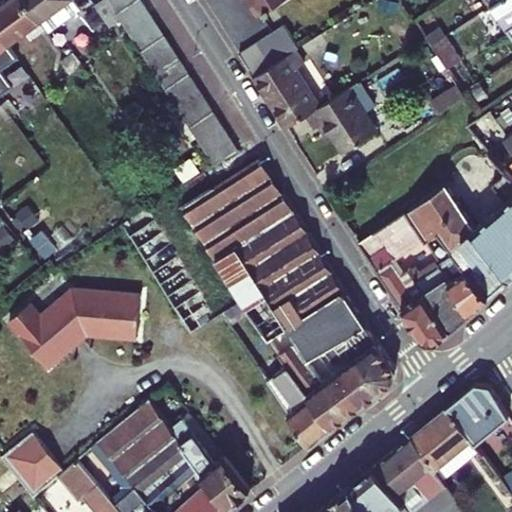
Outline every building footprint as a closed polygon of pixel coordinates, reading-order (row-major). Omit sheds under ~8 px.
[(25,0),(7,0),(0,5),(0,32),(8,43),(23,32),(30,42),(47,29),(25,0)] [(25,0),(47,29),(80,5),(76,0),(25,0)] [(109,0),(100,0),(95,3),(110,26),(121,18),(117,12),(109,0)] [(109,0),(117,12),(135,0),(109,0)] [(141,0),(135,0),(117,12),(121,18),(125,25),(148,10),(141,0)] [(247,0),(257,16),(282,0),(247,0)] [(511,0),(501,0),(492,6),(508,30),(511,26),(511,0)] [(148,10),(125,25),(133,37),(156,22),(148,10)] [(156,22),(133,37),(142,50),(165,35),(156,22)] [(274,31),(288,54),(296,49),(300,47),(285,24),(274,31)] [(428,37),(432,44),(446,36),(440,26),(426,35),(428,37)] [(262,38),(277,61),(288,54),(274,31),(262,38)] [(165,35),(142,50),(150,63),(173,48),(165,35)] [(432,44),(448,69),(462,60),(446,36),(432,44)] [(251,46),(265,69),(277,61),(262,38),(251,46)] [(239,53),(254,76),(265,69),(251,46),(239,53)] [(173,48),(150,63),(158,75),(181,60),(173,48)] [(254,76),(286,127),(307,113),(321,105),(297,67),(305,62),(296,49),(288,54),(277,61),(265,69),(254,76)] [(67,57),(76,69),(83,64),(74,52),(67,57)] [(61,61),(70,74),(76,69),(67,57),(61,61)] [(181,60),(158,75),(166,88),(189,73),(181,60)] [(457,83),(464,93),(477,84),(462,60),(448,69),(457,83)] [(166,88),(174,101),(197,86),(189,73),(166,88)] [(307,113),(316,127),(318,125),(325,121),(333,134),(344,151),(377,130),(365,112),(374,106),(358,81),(321,105),(307,113)] [(440,113),(466,96),(464,93),(457,83),(432,100),(440,113)] [(197,86),(174,101),(182,113),(205,98),(197,86)] [(205,98),(182,113),(190,126),(213,111),(205,98)] [(2,104),(11,117),(18,112),(9,99),(2,104)] [(2,104),(0,105),(0,114),(5,121),(11,117),(2,104)] [(213,111),(190,126),(198,138),(221,124),(213,111)] [(318,125),(326,138),(333,134),(325,121),(318,125)] [(221,124),(198,138),(207,151),(230,136),(221,124)] [(230,136),(207,151),(215,164),(238,149),(230,136)] [(352,333),(367,324),(260,156),(214,185),(205,170),(172,190),(242,300),(250,311),(270,339),(288,327),(296,341),(308,360),(308,359),(319,353),(326,349),(352,333)] [(183,182),(200,170),(192,158),(174,169),(183,182)] [(489,297),(511,277),(511,176),(507,171),(493,184),(507,200),(476,227),(447,181),(408,210),(424,235),(426,239),(440,230),(455,250),(453,250),(456,253),(489,297)] [(408,210),(359,242),(423,338),(438,341),(471,312),(442,264),(419,279),(411,268),(402,274),(393,260),(403,253),(401,250),(424,235),(408,210)] [(212,317),(168,229),(147,239),(191,328),(212,317)] [(442,264),(471,312),(489,297),(456,253),(441,262),(440,263),(442,264)] [(73,287),(73,290),(106,335),(138,337),(142,293),(73,287)] [(42,314),(32,302),(10,320),(49,366),(75,344),(73,341),(82,332),(104,334),(106,335),(73,290),(61,300),(60,299),(42,314)] [(223,312),(231,324),(250,311),(242,300),(223,312)] [(326,349),(341,368),(356,357),(360,354),(373,372),(383,386),(395,377),(396,369),(396,367),(379,342),(367,324),(352,333),(326,349)] [(324,380),(308,359),(308,360),(296,341),(280,352),(289,364),(334,425),(365,401),(341,368),(334,373),(333,373),(324,380)] [(369,375),(373,372),(360,354),(356,357),(369,375)] [(341,368),(365,401),(383,386),(373,372),(369,375),(356,357),(341,368)] [(312,442),(334,425),(289,364),(268,379),(312,442)] [(473,438),(476,443),(510,416),(491,385),(477,382),(447,407),(473,438)] [(112,455),(155,505),(199,466),(170,428),(149,399),(99,440),(112,455)] [(413,435),(436,468),(473,438),(447,407),(413,435)] [(219,492),(230,505),(252,488),(224,454),(215,461),(184,417),(170,428),(199,466),(202,471),(219,492)] [(34,430),(3,455),(35,495),(60,474),(66,469),(34,430)] [(436,468),(413,435),(350,485),(368,511),(396,511),(405,505),(410,511),(411,511),(446,483),(436,468)] [(106,461),(112,455),(99,440),(92,445),(106,461)] [(115,503),(122,511),(160,511),(155,505),(112,455),(106,461),(125,483),(125,488),(128,492),(115,503)] [(122,511),(115,503),(78,458),(66,469),(60,474),(83,502),(87,498),(98,511),(122,511)] [(160,511),(211,511),(205,504),(219,492),(202,471),(199,466),(155,505),(160,511)] [(511,491),(511,471),(502,478),(511,491)] [(368,511),(350,485),(316,511),(368,511)] [(465,511),(452,491),(443,497),(452,511),(465,511)] [(211,511),(222,511),(230,505),(219,492),(205,504),(211,511)]
